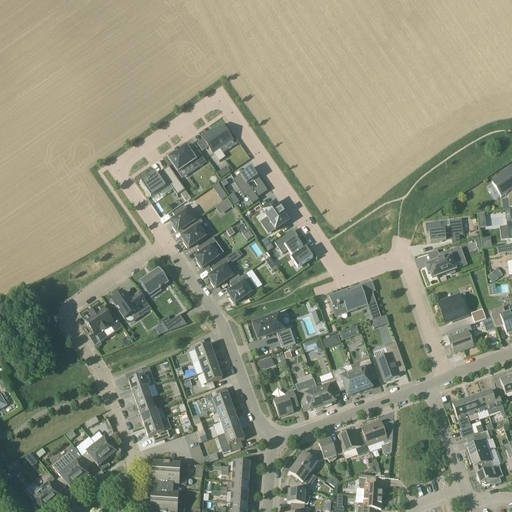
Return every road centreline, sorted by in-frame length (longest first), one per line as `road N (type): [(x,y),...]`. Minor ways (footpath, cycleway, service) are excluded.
road 1 (residential): [(450,375),(407,256),(344,278),(218,99),(116,169),(151,222)]
road 2 (residential): [(165,243),(68,307),(70,325),(108,387),(131,462),(129,511)]
road 3 (residential): [(273,440),(225,332),(165,243)]
road 4 (residential): [(273,440),(426,386)]
